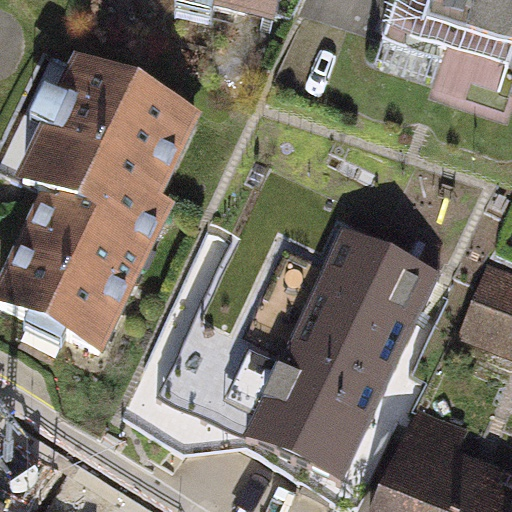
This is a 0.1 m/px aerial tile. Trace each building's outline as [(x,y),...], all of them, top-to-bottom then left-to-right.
[(290,0),(130,0),(128,11),(280,45),(290,0)] [(511,0),(434,0),(434,3),(511,26),(511,0)] [(210,131),(72,65),(7,203),(48,222),(0,323),(0,325),(109,377),(180,228),(167,221),(210,131)] [(431,282),(342,242),(250,442),(339,483),(431,282)] [(511,286),(496,280),(472,346),(511,360),(511,286)] [(511,511),(511,460),(420,426),(387,511),(511,511)]
